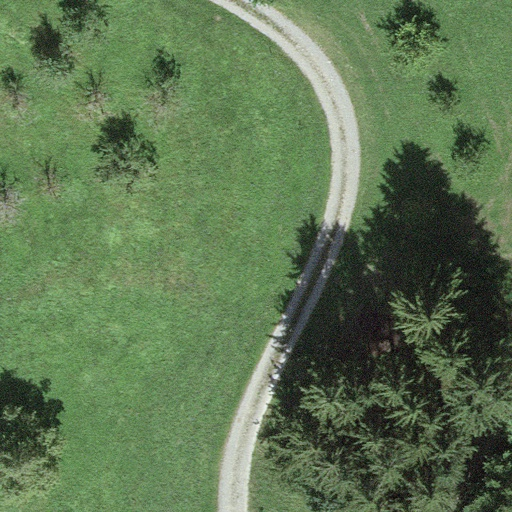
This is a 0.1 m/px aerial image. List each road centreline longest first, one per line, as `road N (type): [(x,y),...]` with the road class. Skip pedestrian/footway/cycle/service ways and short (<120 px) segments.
road 1 (track): [(220,0),(273,29),(318,74),(341,158),(335,227),(306,299),(254,376),(230,484),(234,511)]
road 2 (track): [(413,511),(459,470),(511,396)]
